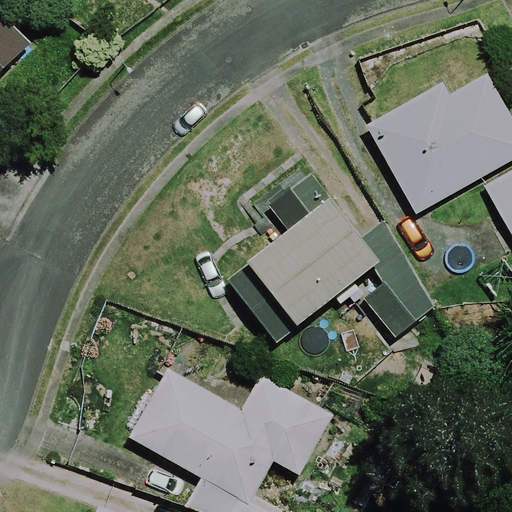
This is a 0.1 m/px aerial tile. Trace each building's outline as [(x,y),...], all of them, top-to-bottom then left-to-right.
[(0,77),(29,47),(0,18),(0,77)] [(511,163),(511,130),(487,82),(444,104),(439,94),(368,132),(413,216),(511,163)] [(265,239),(278,229),(286,240),(225,285),(255,326),(278,309),(294,332),(354,288),(393,341),(436,310),(316,147),(239,203),(265,239)] [(511,174),(481,190),(511,248),(511,174)] [(242,416),(164,375),(128,444),(199,481),(185,507),(195,511),(269,511),(271,510),(253,500),(270,466),(298,480),(330,420),(259,383),(242,416)]
